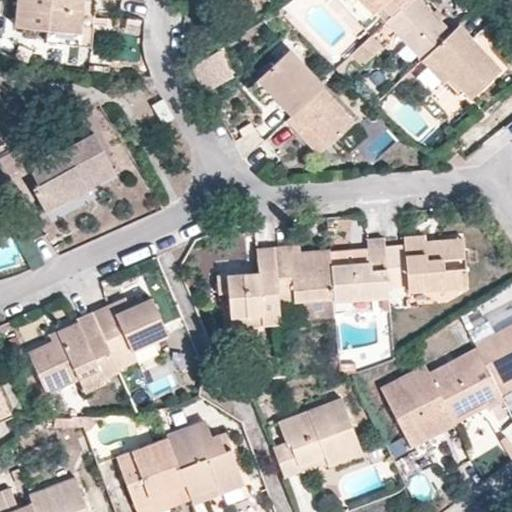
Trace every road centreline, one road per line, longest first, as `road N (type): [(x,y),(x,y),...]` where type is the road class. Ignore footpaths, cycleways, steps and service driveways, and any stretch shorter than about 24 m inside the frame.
road 1 (residential): [(228,207),(447,187),(486,195)]
road 2 (residential): [(0,304),(228,207)]
road 3 (residential): [(228,207),(212,144),(163,55),(166,0)]
